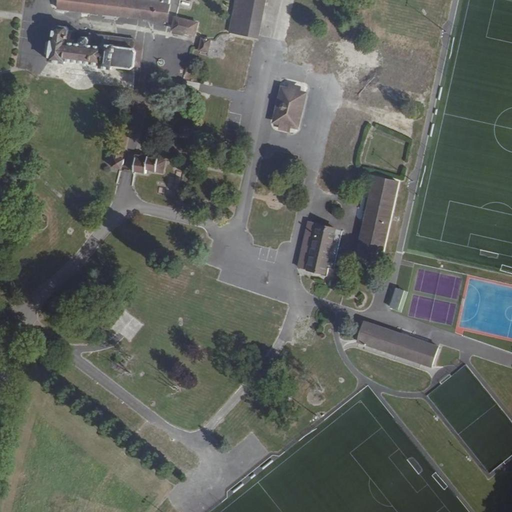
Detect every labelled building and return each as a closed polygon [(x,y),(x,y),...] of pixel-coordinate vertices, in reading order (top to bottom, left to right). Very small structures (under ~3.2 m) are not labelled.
[(92,0),(49,0),(47,16),(54,17),(55,12),(73,15),(72,20),(78,20),(78,15),(102,19),(101,25),(107,25),(108,20),(161,28),(165,0),(118,0),(117,4),(92,0)] [(262,0),(231,0),(222,41),(251,47),(262,0)] [(330,3),(319,0),(306,0),(300,25),(323,32),(330,3)] [(169,31),(193,37),(197,22),(172,16),(169,31)] [(72,51),(60,49),(62,38),(62,36),(60,33),(57,31),(52,31),(50,32),(47,35),(42,67),(59,70),(59,66),(129,76),(131,59),(128,59),(129,52),(109,49),(110,46),(83,42),(82,46),(79,44),(76,44),(74,45),(72,51)] [(323,45),(325,34),(315,32),(313,43),(323,45)] [(294,92),(286,90),(285,98),(274,96),(267,129),(277,131),(275,138),(282,140),(285,133),(293,135),(302,102),(292,100),(294,92)] [(189,139),(189,123),(179,123),(179,138),(189,139)] [(184,142),(176,140),(173,152),(182,154),(184,142)] [(114,155),(110,154),(105,173),(116,176),(119,163),(112,162),(114,155)] [(143,167),(130,164),(126,177),(141,181),(142,176),(156,180),(159,167),(144,163),(143,167)] [(392,191),(368,185),(348,263),(374,270),(392,191)] [(338,240),(312,233),(309,244),(301,243),(293,275),(320,282),(321,277),(329,278),(338,240)] [(395,288),(388,308),(401,312),(408,292),(395,288)] [(432,355),(360,331),(353,353),(426,376),(432,355)] [(303,334),(290,332),(286,348),(299,352),(303,334)] [(180,458),(155,439),(147,450),(171,469),(180,458)] [(188,452),(178,462),(185,469),(195,458),(188,452)]
